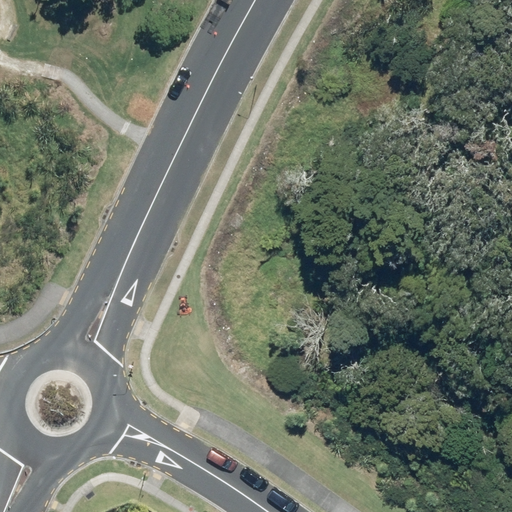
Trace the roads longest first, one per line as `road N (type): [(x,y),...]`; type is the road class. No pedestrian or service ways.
road 1 (tertiary): [(82,346),(175,149),(262,0)]
road 2 (residential): [(111,412),(261,511)]
